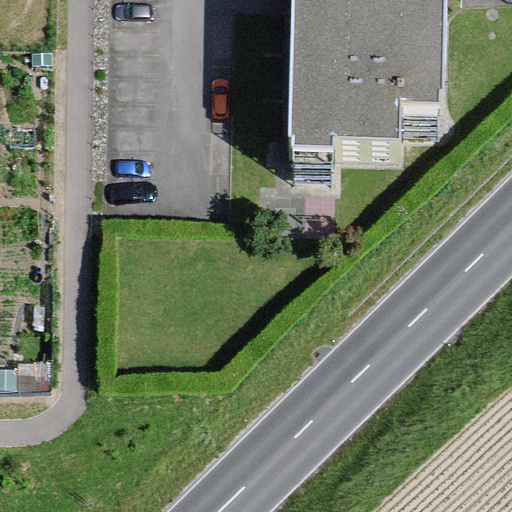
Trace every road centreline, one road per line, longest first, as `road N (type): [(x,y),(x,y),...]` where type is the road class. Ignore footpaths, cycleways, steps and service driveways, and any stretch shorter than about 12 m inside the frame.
road 1 (primary): [(511,229),(219,511)]
road 2 (residential): [(192,0),(189,177)]
